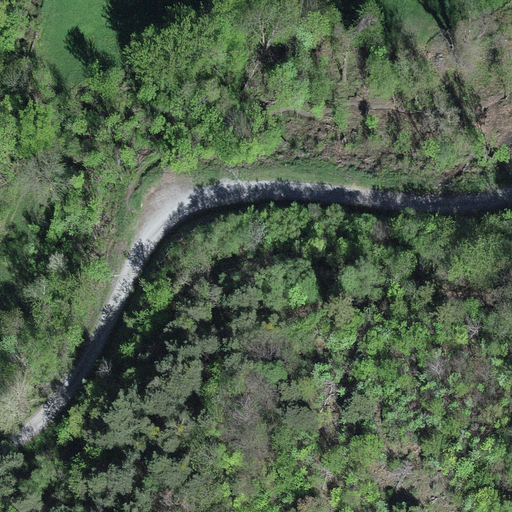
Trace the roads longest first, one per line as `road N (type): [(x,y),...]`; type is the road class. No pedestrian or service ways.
road 1 (track): [(141,249),(183,212),(247,194),(430,211),(511,194)]
road 2 (track): [(0,447),(61,392),(141,249)]
